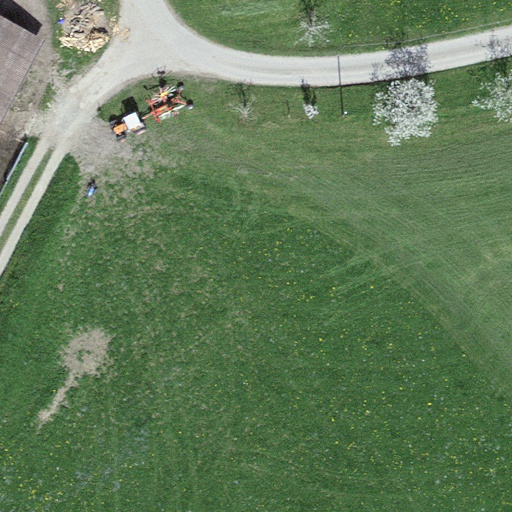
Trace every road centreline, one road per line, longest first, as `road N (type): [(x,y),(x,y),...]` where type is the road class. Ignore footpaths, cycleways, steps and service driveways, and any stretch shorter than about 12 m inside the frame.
road 1 (unclassified): [(511,38),(313,71),(212,61),(153,31)]
road 2 (track): [(71,110),(0,240)]
